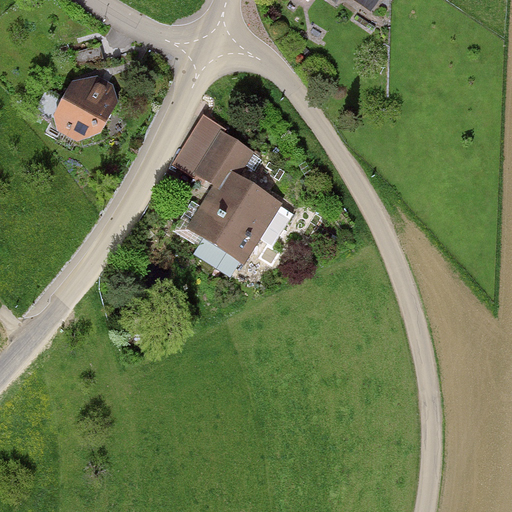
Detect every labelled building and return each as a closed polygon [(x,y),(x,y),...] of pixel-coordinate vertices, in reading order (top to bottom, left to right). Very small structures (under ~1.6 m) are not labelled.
[(325,0),(338,8),(343,0),(325,0)] [(377,0),(352,0),(370,12),(377,0)] [(98,46),(73,54),(77,67),(103,59),(98,46)] [(52,120),(57,133),(76,145),(99,139),(117,105),(115,88),(97,78),(72,86),(52,120)] [(219,129),(192,174),(213,187),(186,231),(244,267),(283,204),(240,178),(257,152),(219,129)]
